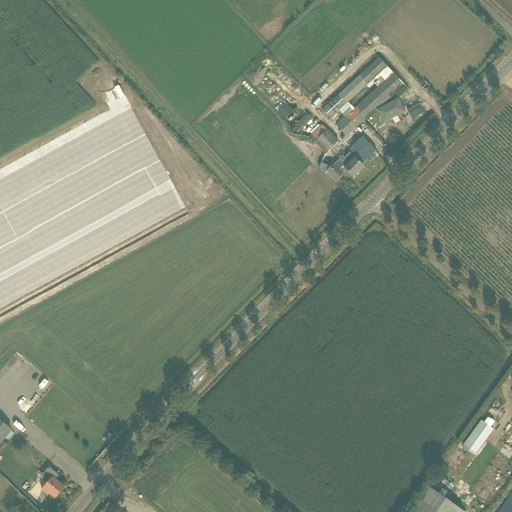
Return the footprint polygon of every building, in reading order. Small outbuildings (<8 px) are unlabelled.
[(338,97),(339,97),(324,111),(331,118),(367,85),(387,67),(379,58),(359,77),(338,97)] [(404,85),(394,73),(350,113),(349,111),(344,116),(346,117),(337,125),(347,136),(362,123),(404,85)] [(398,99),(377,111),(384,123),(405,112),(398,99)] [(278,112),(285,119),(294,111),(287,102),(278,112)] [(418,118),(425,114),(419,104),(413,108),(418,118)] [(308,114),(293,128),(298,134),(313,119),(308,114)] [(339,142),(327,131),(317,140),(329,152),(339,142)] [(377,151),(364,138),(359,143),(360,144),(352,153),(363,164),(369,159),(367,157),(370,155),(371,156),(377,151)] [(345,169),(354,177),(364,167),(350,153),(345,158),(343,156),(328,171),(337,181),(343,174),(340,171),(344,167),(345,169)] [(491,428),(495,422),(489,418),(485,423),(491,428)] [(0,444),(12,430),(0,420),(0,444)] [(485,423),(482,421),(463,447),(474,455),(493,429),(491,428),(485,423)] [(511,466),(511,433),(505,443),(502,440),(498,445),(502,448),(470,493),(486,504),(511,466)] [(50,494),(55,498),(65,488),(55,479),(58,476),(49,468),(41,478),(48,484),(42,490),(48,496),(50,494)] [(464,511),(429,487),(411,511),(464,511)] [(511,511),(511,494),(499,511),(511,511)]
